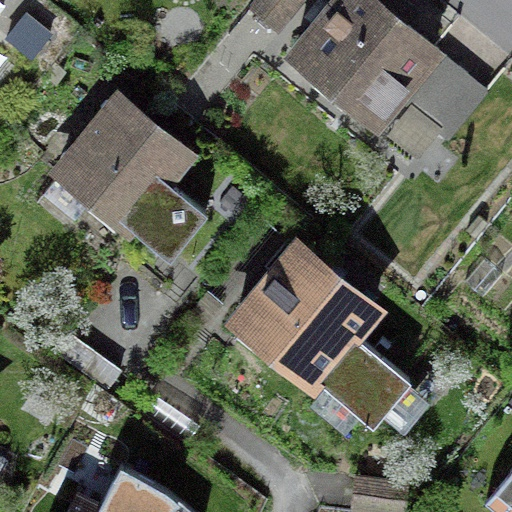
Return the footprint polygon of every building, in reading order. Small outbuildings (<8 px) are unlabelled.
[(258,0),(252,8),(275,27),(297,0),(258,0)] [(488,87),(379,0),(335,0),(294,51),(321,72),(312,83),(341,107),(350,96),(376,117),(394,94),(447,136),(488,87)] [(165,175),(185,151),(118,96),(61,165),(170,254),(206,209),(165,175)] [(239,316),(312,376),(314,373),(373,421),(410,376),(351,328),(371,303),(298,243),(239,316)] [(187,440),(199,423),(156,393),(144,410),(187,440)] [(193,511),(163,487),(98,453),(66,511),(193,511)] [(501,511),(511,511),(511,465),(485,499),(501,511)] [(357,475),(353,507),(395,511),(402,511),(406,480),(357,475)]
